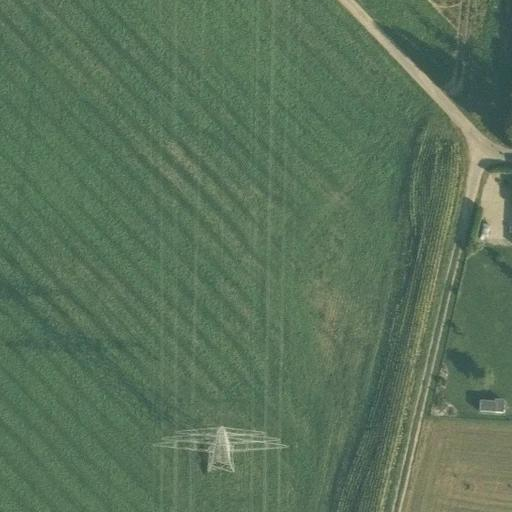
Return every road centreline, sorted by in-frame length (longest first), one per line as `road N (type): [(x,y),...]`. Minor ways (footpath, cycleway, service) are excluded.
road 1 (track): [(395,511),(480,143)]
road 2 (track): [(496,154),(341,0)]
